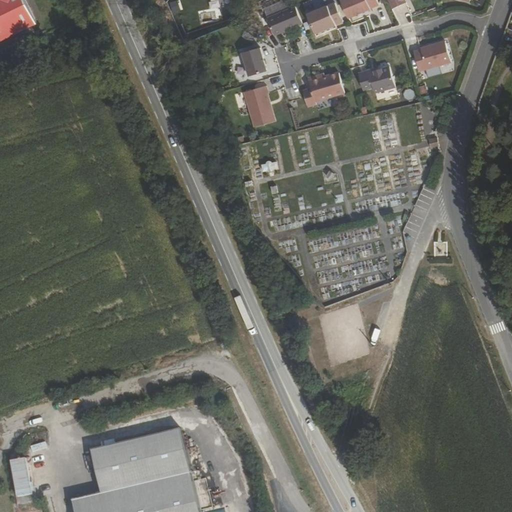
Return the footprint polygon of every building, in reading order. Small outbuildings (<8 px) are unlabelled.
[(0,0),(0,42),(36,27),(24,0),(0,0)] [(342,0),(350,18),(372,8),(368,0),(342,0)] [(380,0),(368,0),(372,8),(382,4),(380,0)] [(406,0),(389,0),(394,9),(408,3),(406,0)] [(318,36),(328,32),(327,28),(344,21),(336,2),(308,14),(318,36)] [(304,23),(297,6),(269,17),(276,35),(304,23)] [(421,71),(452,62),(447,41),(422,48),(422,49),(415,51),(421,71)] [(250,76),(268,71),(261,47),(243,52),(250,76)] [(391,66),(374,71),(373,69),(360,73),(364,90),(375,87),(376,93),(397,87),(391,66)] [(316,101),(346,93),(340,72),(310,81),(312,88),(304,90),(309,107),(317,104),(316,101)] [(267,85),(245,91),(255,127),(276,121),(268,93),(270,93),(267,85)] [(439,141),(438,137),(430,139),(432,147),(440,145),(439,141)] [(263,163),(263,172),(279,171),(278,162),(263,163)] [(447,255),(447,242),(434,242),(435,255),(447,255)] [(80,511),(210,511),(184,421),(93,447),(105,487),(75,496),(80,511)]
